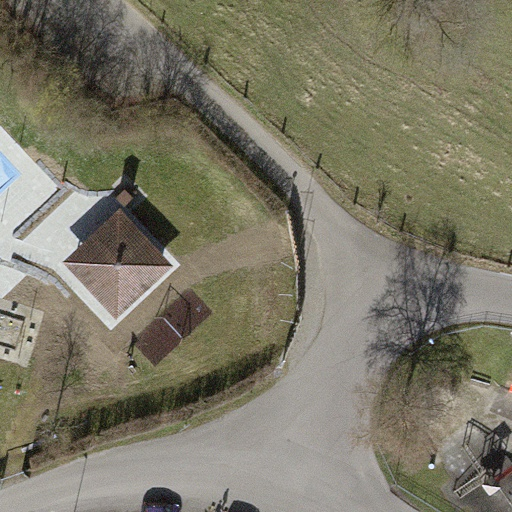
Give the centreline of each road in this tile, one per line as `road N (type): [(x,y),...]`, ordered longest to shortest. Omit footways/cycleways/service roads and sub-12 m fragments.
road 1 (track): [(395,296),(319,209),(98,0)]
road 2 (residential): [(316,452),(331,391),(369,319),(395,296),(511,304)]
road 3 (unclassified): [(316,452),(104,483),(29,511)]
